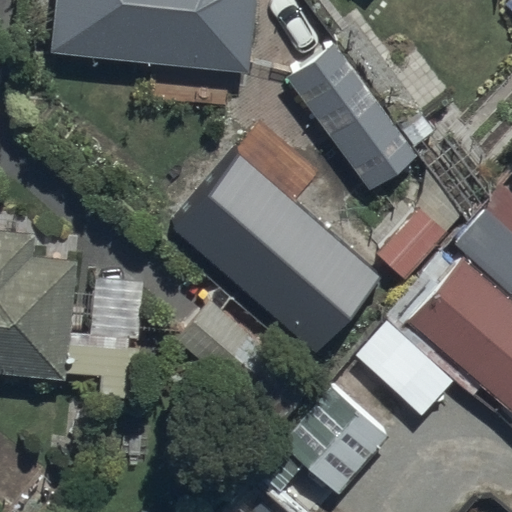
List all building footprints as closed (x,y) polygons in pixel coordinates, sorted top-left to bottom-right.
[(54,0),(50,46),(246,63),(251,0),(54,0)] [(416,148),(327,36),(280,74),(369,185),(416,148)] [(511,192),(497,179),(390,304),(511,407),(511,406),(511,289),(510,288),(511,286),(511,192)] [(33,227),(0,224),(0,366),(63,370),(69,252),(32,250),(33,227)] [(313,382),(209,296),(175,336),(279,423),(313,382)]
